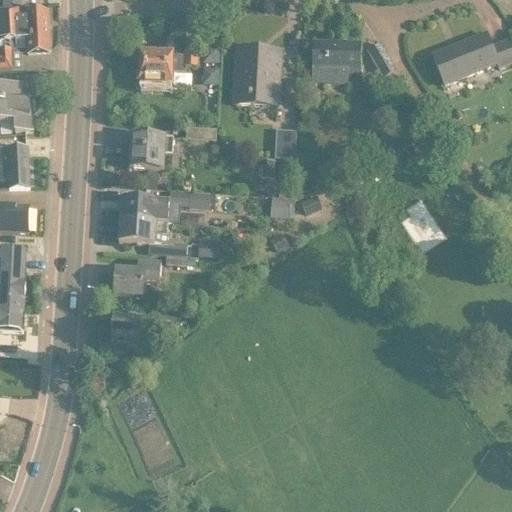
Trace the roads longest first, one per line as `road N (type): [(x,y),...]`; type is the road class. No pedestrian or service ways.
road 1 (secondary): [(26,511),(61,380),(78,13)]
road 2 (residential): [(78,13),(221,0)]
road 3 (residential): [(331,0),(375,12),(449,0)]
